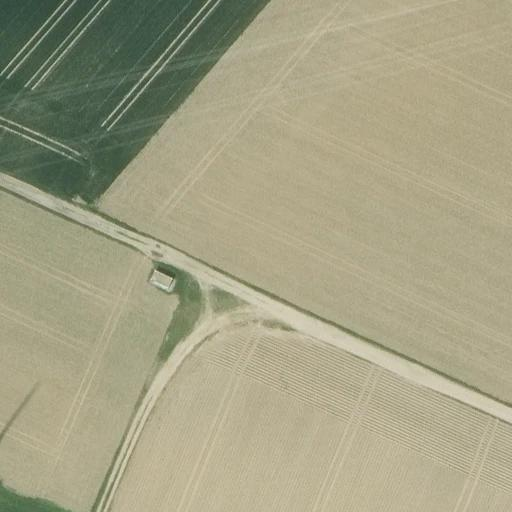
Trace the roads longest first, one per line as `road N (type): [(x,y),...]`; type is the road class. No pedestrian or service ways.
road 1 (track): [(0,183),(511,412)]
road 2 (track): [(100,511),(203,271)]
